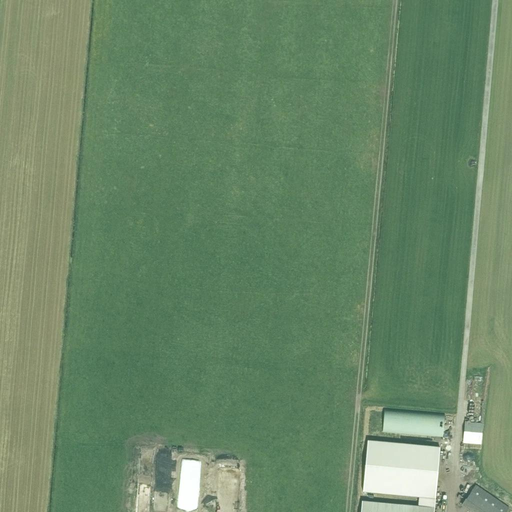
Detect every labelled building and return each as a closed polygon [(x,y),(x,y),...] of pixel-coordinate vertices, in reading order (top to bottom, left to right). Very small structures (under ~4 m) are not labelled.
[(474,420),(482,421),(485,409),(477,407),(474,420)] [(382,433),(442,438),(445,416),(384,411),(382,433)] [(464,429),(465,443),(484,443),(483,429),(464,429)] [(434,511),(440,450),(367,443),(363,494),(418,499),(418,508),(361,503),(360,511),(434,511)] [(464,505),(474,511),(509,511),(511,508),(511,507),(477,485),(464,505)]
